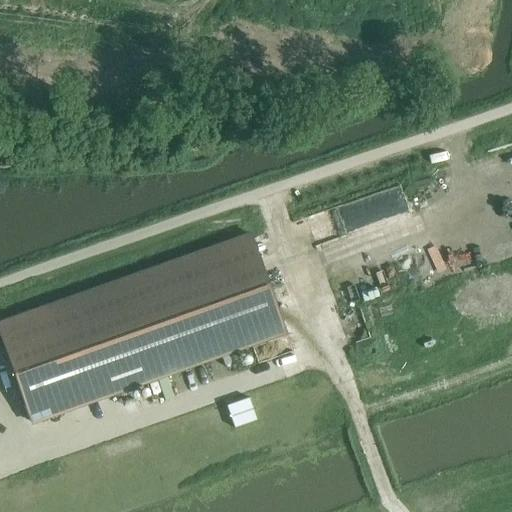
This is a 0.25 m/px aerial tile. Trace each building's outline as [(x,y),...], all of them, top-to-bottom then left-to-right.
[(171,11),(169,23),(177,25),(177,27),(199,30),(202,0),(180,0),(179,12),(171,11)] [(202,0),(199,30),(219,32),(223,0),(202,0)] [(223,0),(219,32),(239,35),(241,24),(243,0),(223,0)] [(243,0),(241,24),(261,26),(264,0),(243,0)] [(264,0),(261,26),(281,29),(285,0),(264,0)] [(285,0),(280,33),(301,36),(306,0),(285,0)] [(306,0),(301,36),(321,38),(326,0),(306,0)] [(335,0),(326,0),(321,38),(343,41),(343,39),(351,40),(353,27),(345,26),(348,2),(335,0)] [(412,0),(410,18),(414,18),(455,23),(458,0),(457,0),(412,0)] [(366,16),(365,28),(373,29),(374,17),(366,16)] [(374,17),(373,29),(381,30),(382,18),(374,17)] [(414,18),(411,43),(435,46),(434,54),(447,56),(448,48),(456,48),(459,24),(455,23),(414,18)] [(365,28),(363,40),(371,41),(373,29),(365,28)] [(373,29),(371,41),(379,42),(381,30),(373,29)] [(363,40),(362,51),(369,52),(371,41),(363,40)] [(371,41),(369,52),(378,54),(379,42),(371,41)] [(0,325),(0,328),(34,425),(290,336),(255,236),(0,325)]
